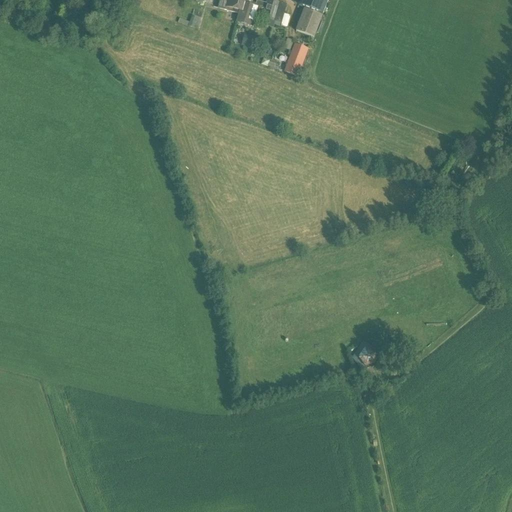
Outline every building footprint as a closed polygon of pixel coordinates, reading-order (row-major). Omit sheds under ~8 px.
[(250,7),(251,4),(252,0),(220,0),(218,10),(239,15),(240,15),(241,12),(246,13),(248,6),(250,7)] [(280,4),(267,0),(261,25),(273,28),(280,4)] [(312,0),(318,2),(314,13),(305,9),(296,32),(314,39),(328,0),(312,0)] [(240,15),(239,15),(237,23),(248,26),(248,23),(253,25),(256,16),(261,18),(264,7),(251,4),(250,7),(248,6),(246,13),(241,12),(240,15)] [(194,30),(197,18),(191,16),(189,22),(179,19),(177,25),(194,30)] [(241,47),(255,51),(258,40),(244,36),(241,47)] [(294,45),(284,72),(298,77),(308,50),(294,45)] [(381,364),(380,349),(362,342),(352,358),(362,373),(375,367),(381,364)]
